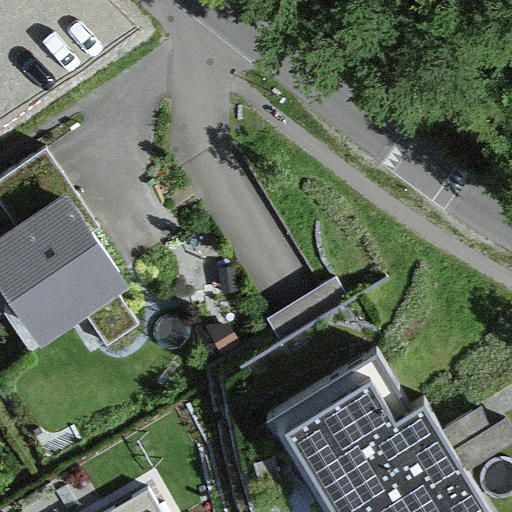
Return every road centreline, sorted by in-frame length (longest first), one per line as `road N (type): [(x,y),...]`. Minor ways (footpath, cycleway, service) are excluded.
road 1 (unclassified): [(223,0),(302,76),(511,227)]
road 2 (unknown): [(221,0),(296,279)]
